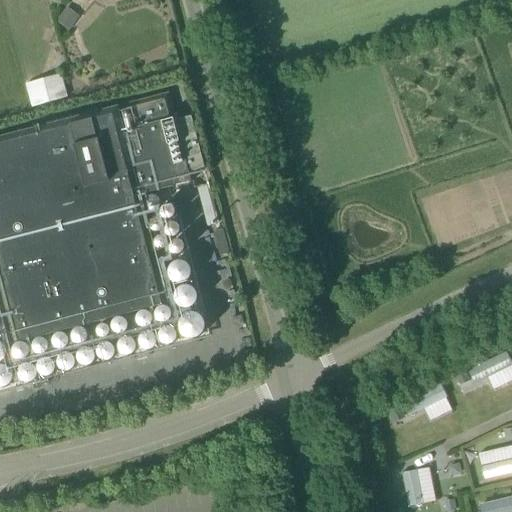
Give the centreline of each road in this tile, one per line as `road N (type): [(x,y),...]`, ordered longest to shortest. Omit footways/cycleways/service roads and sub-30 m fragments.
road 1 (unclassified): [(294,389),(188,0)]
road 2 (unclassified): [(294,389),(80,458),(0,474)]
road 3 (unclassified): [(294,389),(511,273)]
road 4 (unclassified): [(323,511),(294,389)]
